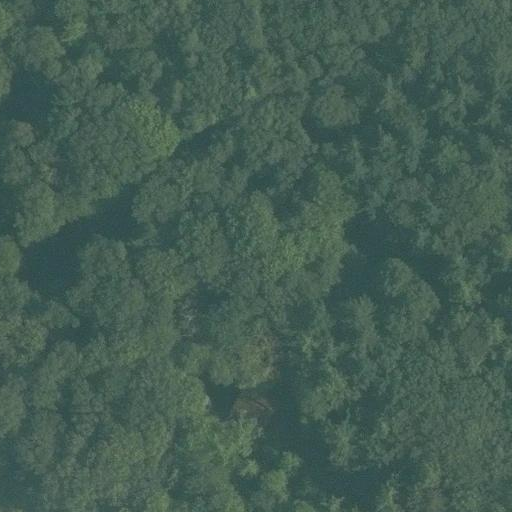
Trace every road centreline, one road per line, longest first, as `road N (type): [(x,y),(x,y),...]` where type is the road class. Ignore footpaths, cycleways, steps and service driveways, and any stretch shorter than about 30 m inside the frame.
road 1 (track): [(0,485),(70,508),(111,504),(153,485),(209,424),(381,489)]
road 2 (track): [(511,74),(402,0)]
